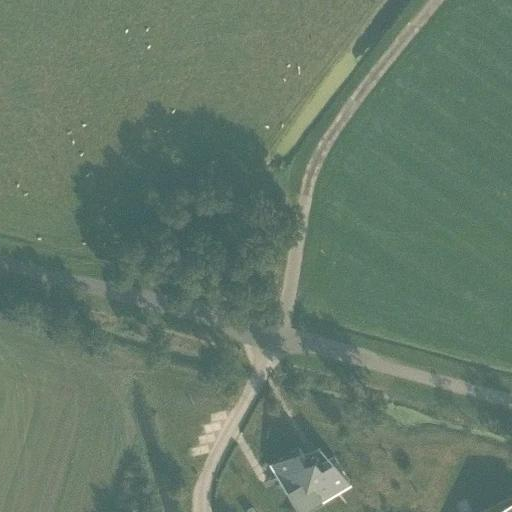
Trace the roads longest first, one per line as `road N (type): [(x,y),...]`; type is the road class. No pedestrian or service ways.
road 1 (unclassified): [(0,264),(511,401)]
road 2 (track): [(434,0),(290,183),(236,166),(187,172),(129,209),(93,289)]
